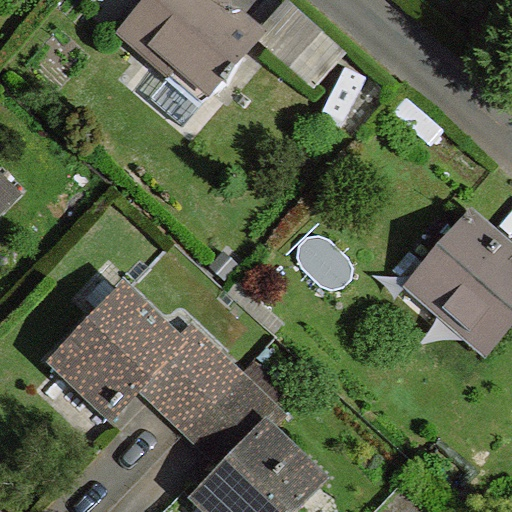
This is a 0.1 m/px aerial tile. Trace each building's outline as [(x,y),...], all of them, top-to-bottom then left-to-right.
[(258,34),(217,0),(160,0),(130,36),(174,76),(183,67),(214,94),(224,82),(229,87),(258,34)] [(0,209),(16,192),(0,175),(0,209)] [(511,327),(511,256),(470,219),(421,274),(453,302),(446,312),(492,351),(511,327)] [(143,386),(181,348),(126,296),(62,360),(117,412),(143,386)] [(190,357),(181,348),(143,386),(153,396),(189,432),(241,378),(204,343),(190,357)] [(271,407),(241,378),(189,432),(229,471),(267,432),(257,421),(271,407)] [(293,511),(321,483),(267,432),(229,471),(205,497),(220,511),(293,511)]
